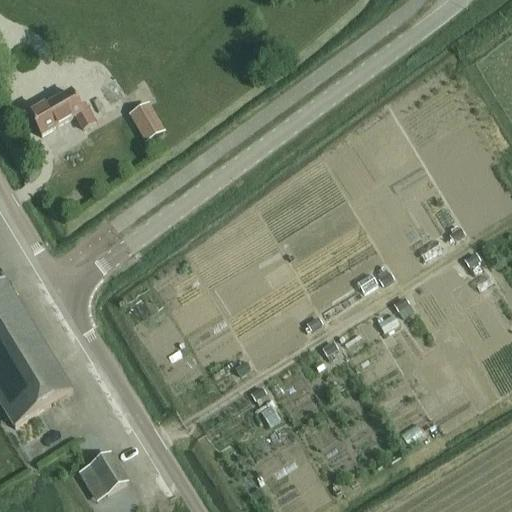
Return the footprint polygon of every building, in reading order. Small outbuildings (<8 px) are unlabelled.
[(113,80),(101,88),(112,106),(125,97),(113,80)] [(84,132),(85,131),(96,125),(85,106),(80,108),(72,94),(47,109),(45,106),(29,115),(42,138),(77,119),(84,132)] [(149,105),(137,112),(129,117),(147,145),(167,133),(149,105)] [(0,285),(0,407),(12,428),(72,393),(6,282),(0,285)] [(405,302),(394,309),(404,324),(415,317),(405,302)] [(318,321),(307,328),(312,336),(323,329),(318,321)] [(112,456),(90,470),(107,498),(129,484),(112,456)]
